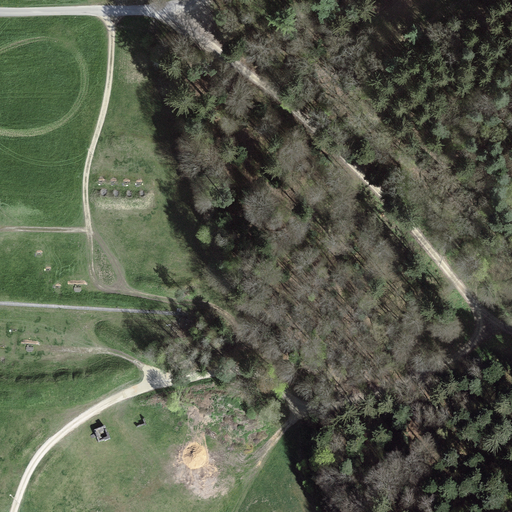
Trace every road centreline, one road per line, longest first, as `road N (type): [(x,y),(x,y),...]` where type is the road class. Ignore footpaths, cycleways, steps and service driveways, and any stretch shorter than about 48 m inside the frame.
road 1 (track): [(511,329),(489,323),(449,359),(359,401),(319,408),(232,372),(98,406),(57,443),(20,491),(14,511)]
road 2 (track): [(182,8),(421,241),(489,323)]
road 3 (unclassified): [(0,10),(182,8),(194,0)]
